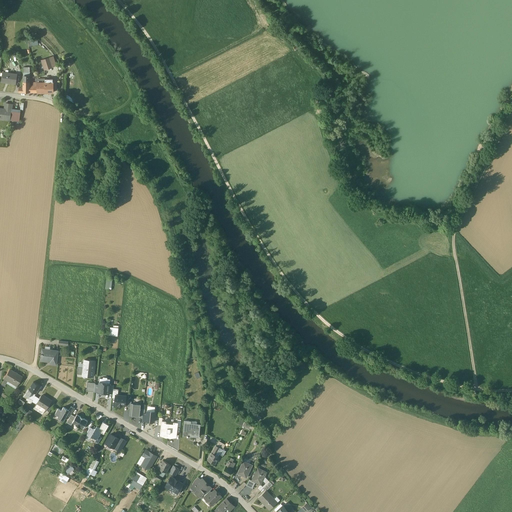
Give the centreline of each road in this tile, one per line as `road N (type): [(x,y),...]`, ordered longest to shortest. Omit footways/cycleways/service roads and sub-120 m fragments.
road 1 (track): [(118,0),(165,61),(260,239),(328,327),(415,374),(511,390)]
road 2 (track): [(186,305),(157,201),(100,137),(63,110),(46,263)]
road 3 (track): [(195,203),(192,279),(236,386),(251,405),(266,399),(266,383),(220,285),(217,265),(230,261)]
road 4 (track): [(511,436),(468,436),(408,415),(302,357),(260,316),(213,230)]
road 5 (residential): [(0,358),(199,469),(251,511)]
road 6 (track): [(476,390),(453,234),(511,112)]
road 7 (track): [(174,511),(199,469),(209,393),(186,305)]
road 8 (track): [(206,222),(139,102)]
road 9 (track): [(139,102),(62,0)]
